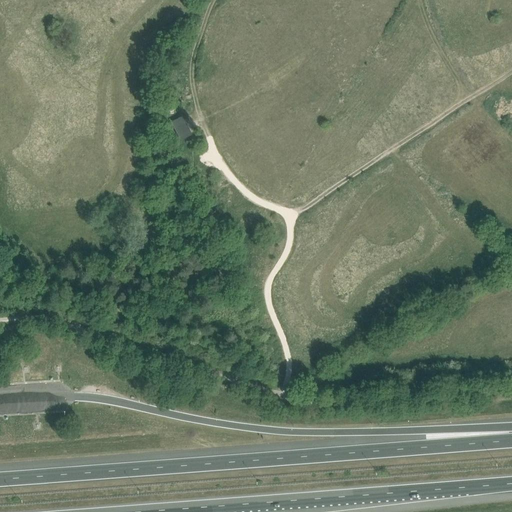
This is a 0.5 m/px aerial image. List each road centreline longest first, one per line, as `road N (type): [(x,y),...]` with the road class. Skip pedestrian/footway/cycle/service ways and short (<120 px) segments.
road 1 (unclassified): [(511,389),(304,403),(43,317),(0,319)]
road 2 (motorway): [(511,440),(0,476)]
road 3 (motorway): [(140,511),(511,484)]
